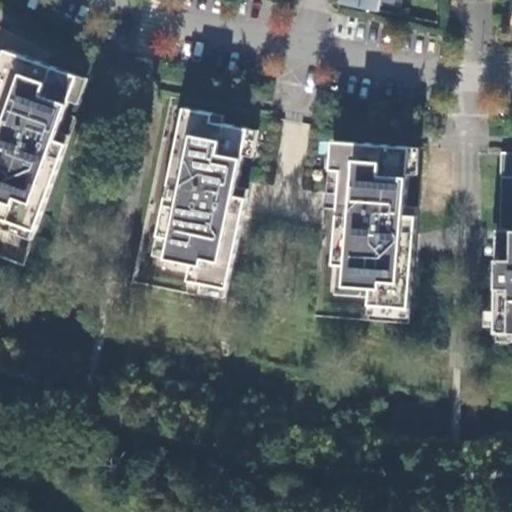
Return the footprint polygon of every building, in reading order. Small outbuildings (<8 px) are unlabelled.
[(341,0),(341,2),(379,9),(380,0),(341,0)] [(0,236),(27,249),(84,89),(0,54),(0,236)] [(236,193),(250,126),(213,119),(215,111),(185,104),(158,233),(172,236),(168,255),(193,261),(189,278),(229,286),(247,205),(248,195),(236,193)] [(406,213),(411,145),(333,139),(331,168),(341,169),(338,216),(334,262),(347,263),(346,283),(371,285),(370,303),(399,304),(410,306),(417,214),(406,213)] [(511,148),(501,148),(500,173),(511,172),(511,148)] [(511,224),(499,224),(499,244),(498,327),(511,327),(511,224)]
